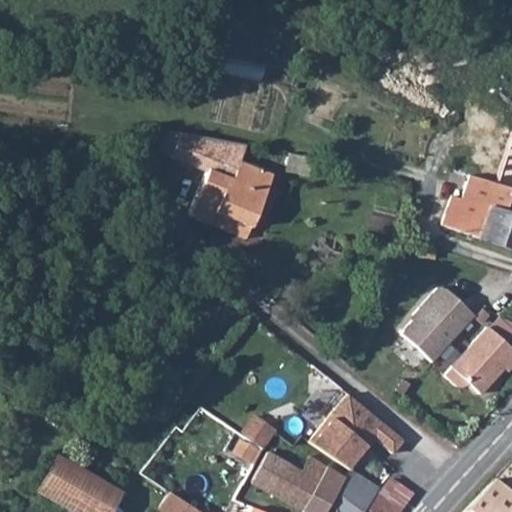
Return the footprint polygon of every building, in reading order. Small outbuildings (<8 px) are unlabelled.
[(212,158),(217,144),(150,132),(141,155),(177,169),(160,211),(182,219),(188,209),(202,175),(236,188),(244,170),(212,158)] [(486,181),(511,189),(509,197),(511,198),(511,132),(503,157),(484,152),(480,165),(491,168),(486,181)] [(202,175),(188,209),(222,224),(236,188),(202,175)] [(451,195),(441,225),(476,237),(488,208),(503,214),(509,197),(511,189),(486,181),(468,175),(460,198),(451,195)] [(511,249),(511,198),(509,197),(503,214),(488,208),(476,237),(511,249)] [(218,234),(222,224),(188,209),(182,219),(218,234)] [(437,287),(412,314),(409,319),(402,330),(400,334),(431,362),(473,317),(474,316),(445,290),(437,287)] [(474,316),(473,317),(479,323),(487,314),(481,308),(474,316)] [(511,323),(499,318),(489,329),(504,343),(511,333),(511,323)] [(486,327),(442,375),(453,384),(455,385),(457,386),(461,387),(463,386),(467,383),(478,394),(502,368),(507,372),(511,365),(511,350),(504,343),(489,329),(486,327)] [(407,384),(401,379),(394,389),(401,394),(407,384)] [(346,398),(309,446),(336,464),(351,473),(368,452),(365,449),(372,441),(392,457),(403,443),(346,398)] [(252,414),(238,434),(241,435),(262,449),(275,431),(252,414)] [(249,464),(262,449),(241,435),(231,453),(249,464)] [(267,496),(285,467),(270,456),(251,485),(267,496)] [(53,461),(33,499),(56,511),(112,511),(120,499),(53,461)] [(298,477),(285,467),(267,496),(292,511),(299,511),(329,472),(310,463),(298,477)] [(323,511),(346,481),(329,472),(299,511),(323,511)] [(383,494),(351,473),(346,481),(323,511),(398,511),(380,499),(383,494)] [(511,511),(511,489),(511,491),(494,479),(462,511),(511,511)] [(190,511),(155,490),(141,511),(190,511)]
